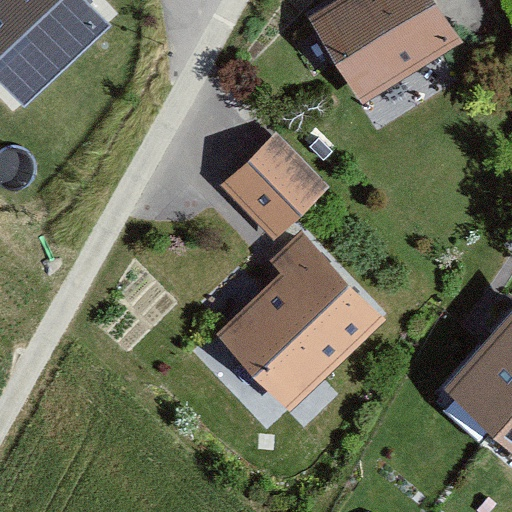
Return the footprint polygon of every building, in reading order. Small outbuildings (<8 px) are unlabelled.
[(0,0),(0,71),(25,97),(110,17),(93,0),(0,0)] [(440,0),(336,0),(318,12),(371,98),(465,40),(440,0)] [(334,188),(281,131),(224,183),(277,241),(334,188)] [(291,272),(226,329),(293,404),(389,320),(309,230),(279,258),(291,272)] [(511,306),(445,382),(511,441),(511,306)]
